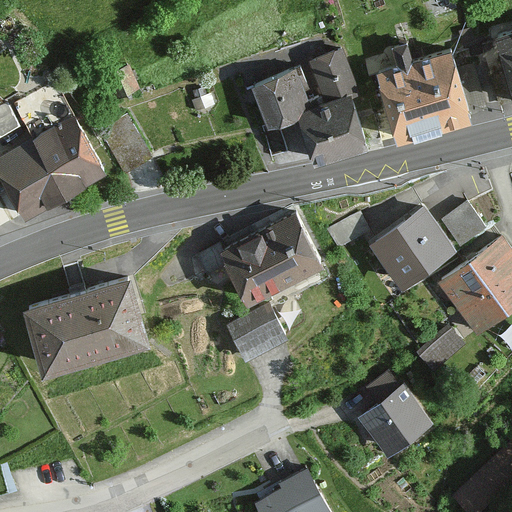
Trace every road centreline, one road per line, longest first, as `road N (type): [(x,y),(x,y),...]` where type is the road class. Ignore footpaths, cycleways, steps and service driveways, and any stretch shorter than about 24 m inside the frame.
road 1 (secondary): [(511,130),(140,217),(0,266)]
road 2 (residential): [(64,511),(106,505),(271,426)]
